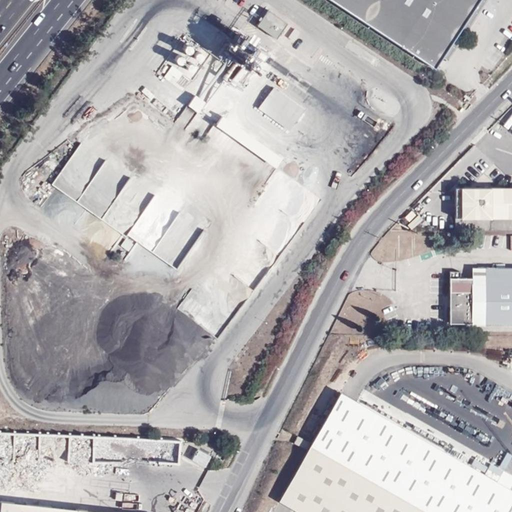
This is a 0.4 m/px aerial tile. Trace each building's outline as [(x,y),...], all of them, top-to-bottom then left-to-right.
[(331,0),(435,68),(443,56),(480,0),(331,0)] [(480,0),(443,56),(448,60),(487,0),(480,0)] [(268,6),(256,21),(276,35),(287,20),(268,6)] [(212,54),(184,34),(165,62),(193,81),(212,54)] [(272,85),(256,106),(287,129),(303,108),(272,85)] [(205,102),(195,95),(188,105),(198,112),(205,102)] [(282,158),(222,116),(217,123),(277,165),(282,158)] [(82,139),(51,185),(177,268),(205,226),(152,192),(153,190),(128,174),(130,171),(105,155),(106,155),(82,139)] [(511,182),(455,183),(455,215),(511,214),(511,182)] [(473,277),(511,277),(511,266),(473,266),(473,277)] [(450,322),(511,322),(511,277),(473,277),(461,277),(461,271),(451,271),(450,322)] [(511,511),(511,482),(341,386),(310,448),(279,502),(296,511),(511,511)] [(310,444),(297,437),(293,443),(306,451),(310,444)] [(191,462),(206,467),(210,453),(195,449),(191,462)] [(149,511),(0,496),(0,511),(149,511)]
